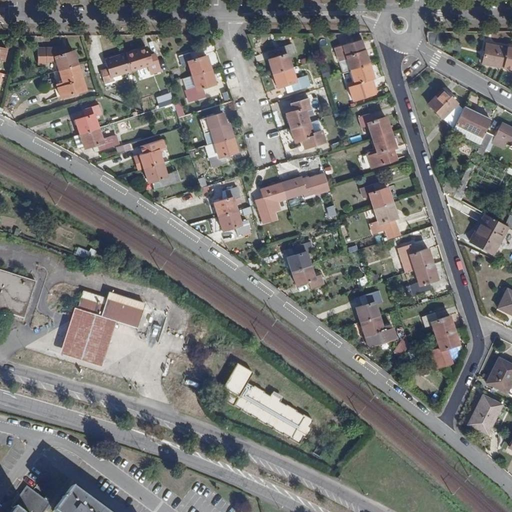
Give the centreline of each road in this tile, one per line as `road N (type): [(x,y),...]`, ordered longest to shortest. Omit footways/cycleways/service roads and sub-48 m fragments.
road 1 (residential): [(0,128),(132,204),(442,428)]
road 2 (primary): [(368,511),(224,443),(0,374)]
road 3 (primary): [(0,401),(117,433),(301,511)]
road 4 (residential): [(474,326),(395,71),(393,42)]
road 5 (tertiary): [(218,13),(18,16)]
road 6 (residential): [(155,511),(48,440),(0,428)]
road 7 (residential): [(218,13),(267,148)]
road 8 (tertiary): [(354,11),(218,13)]
road 9 (residential): [(408,42),(511,102)]
